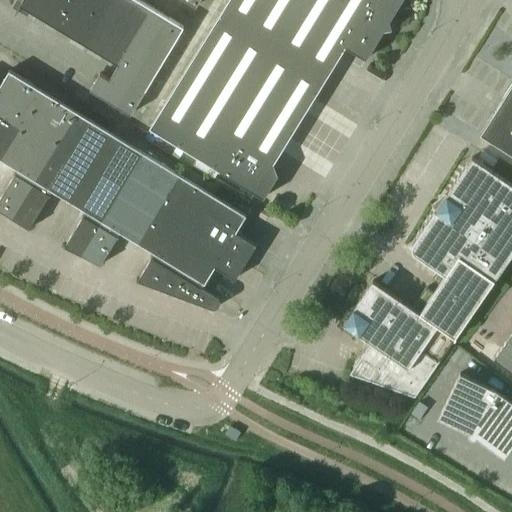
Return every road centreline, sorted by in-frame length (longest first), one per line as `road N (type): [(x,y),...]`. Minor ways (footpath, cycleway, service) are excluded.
road 1 (unclassified): [(215,402),(257,348),(465,0)]
road 2 (unclassified): [(215,402),(186,413),(115,390),(0,335)]
